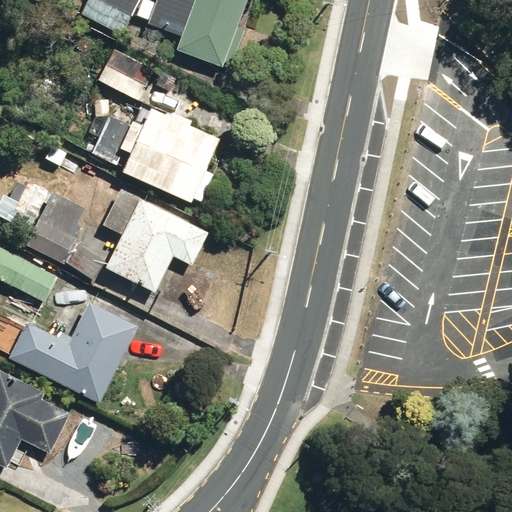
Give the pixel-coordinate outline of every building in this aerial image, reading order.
[(90,0),(84,15),(123,34),(140,0),(90,0)] [(177,54),(229,74),(245,33),(237,30),(248,0),(158,0),(149,26),(182,38),(177,54)] [(106,79),(148,101),(163,71),(122,49),(106,79)] [(99,98),(100,116),(117,115),(117,98),(99,98)] [(127,175),(193,206),(223,141),(156,110),(148,128),(133,122),(131,126),(113,118),(95,157),(117,167),(124,151),(135,157),(127,175)] [(50,195),(30,184),(15,209),(25,215),(28,211),(38,217),(50,195)] [(56,194),(28,246),(63,265),(79,236),(73,233),(86,210),(56,194)] [(143,202),(109,270),(156,294),(174,257),(193,266),(209,236),(143,202)] [(0,282),(43,306),(57,280),(0,248),(0,282)] [(79,248),(67,269),(96,284),(107,262),(79,248)] [(29,313),(0,299),(0,345),(12,351),(29,313)] [(29,327),(12,360),(98,406),(135,331),(92,309),(70,349),(29,327)] [(0,370),(0,464),(9,469),(23,440),(52,454),(73,413),(44,399),(48,392),(1,368),(0,370)]
